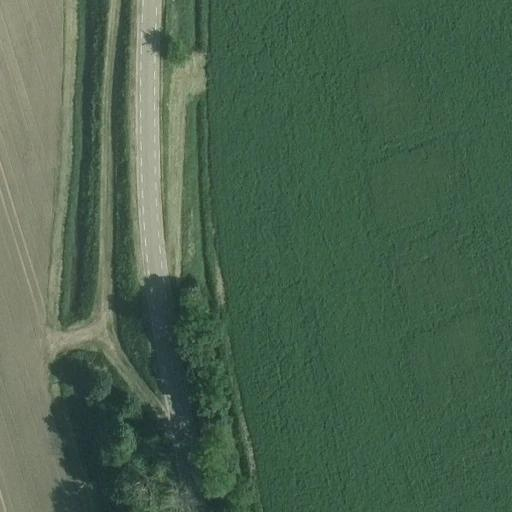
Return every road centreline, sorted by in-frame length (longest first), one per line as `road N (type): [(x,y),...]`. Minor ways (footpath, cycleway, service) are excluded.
road 1 (tertiary): [(196,511),(151,243),(149,0)]
road 2 (track): [(117,0),(101,332)]
road 3 (track): [(182,434),(101,332),(35,345)]
